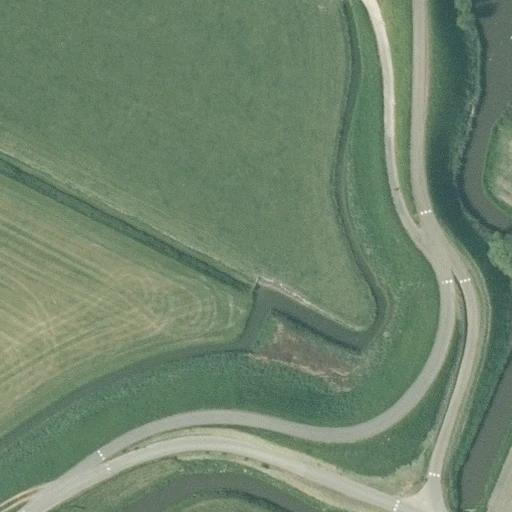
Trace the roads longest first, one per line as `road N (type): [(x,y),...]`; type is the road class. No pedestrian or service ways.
road 1 (unclassified): [(45,500),(96,457),(174,421),(237,416),(333,434),(393,415),(423,381),(445,330),(447,279),(436,243)]
road 2 (tertiary): [(414,511),(255,450),(201,443),(109,468),(45,500)]
road 3 (unclassified): [(425,511),(472,328),(466,283),(436,243)]
road 4 (track): [(366,0),(385,66),(382,141),(398,215),(436,243)]
road 5 (unclassified): [(436,243),(418,182),(419,0)]
